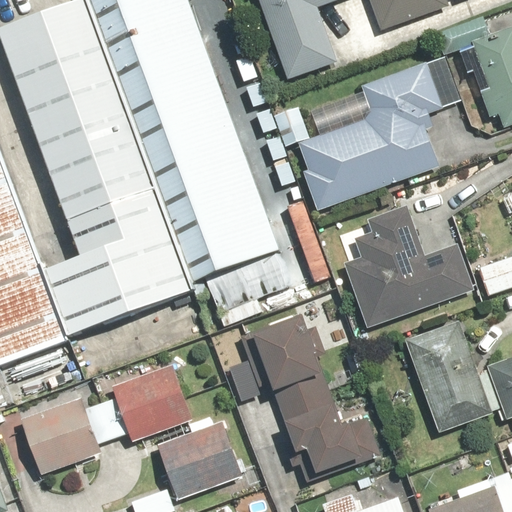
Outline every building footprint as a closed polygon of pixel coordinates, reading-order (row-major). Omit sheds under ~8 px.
[(284,264),(186,0),(109,0),(105,2),(212,291),(284,264)] [(258,0),(287,80),(336,63),(316,8),(339,0),(368,0),(379,31),(448,7),(446,0),(258,0)] [(187,300),(78,6),(0,34),(0,55),(75,258),(36,273),(63,346),(187,300)] [(497,115),(502,129),(511,125),(511,26),(470,42),(487,89),(479,92),(488,118),(497,115)] [(300,172),(315,212),(440,167),(426,130),(433,128),(428,115),(443,110),(426,64),(363,87),(370,109),(363,120),(296,145),(305,170),(300,172)] [(36,273),(0,176),(0,368),(63,346),(36,273)] [(302,197),(284,204),(314,282),(332,275),(302,197)] [(360,257),(342,263),(365,329),(473,292),(457,246),(425,257),(407,205),(366,219),(371,233),(353,239),(360,257)] [(511,257),(477,269),(485,296),(511,287),(511,257)] [(301,314),(240,337),(258,386),(267,383),(294,454),(303,451),(315,482),(381,457),(366,418),(344,427),(317,357),(325,354),(314,326),(307,329),(301,314)] [(486,371),(477,374),(458,322),(403,341),(436,434),(491,415),(490,413),(500,410),(504,421),(511,417),(511,357),(485,367),(486,371)] [(100,453),(98,447),(128,435),(131,444),(191,421),(169,364),(111,387),(115,400),(84,411),(80,399),(20,420),(41,475),(100,453)] [(257,406),(239,414),(251,444),(269,437),(257,406)] [(222,422),(155,446),(177,503),(243,479),(222,422)] [(511,511),(511,482),(508,472),(455,491),(458,499),(427,510),(427,511),(511,511)] [(357,511),(352,495),(320,506),(322,511),(402,511),(398,498),(357,511)]
